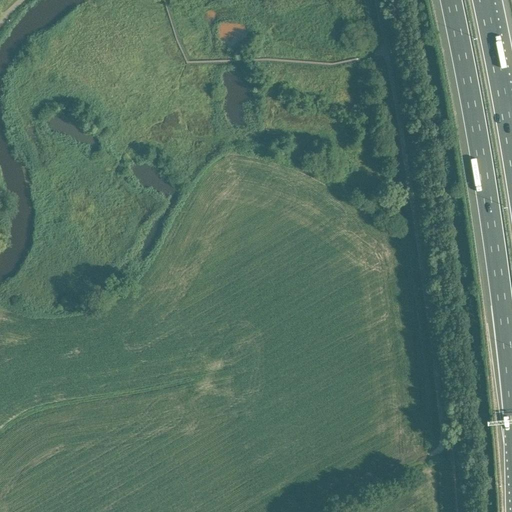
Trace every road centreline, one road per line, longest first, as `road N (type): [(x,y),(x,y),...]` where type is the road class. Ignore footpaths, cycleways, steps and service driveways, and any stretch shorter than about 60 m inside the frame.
road 1 (motorway): [(450,0),(511,397)]
road 2 (track): [(442,443),(429,308),(386,52)]
road 3 (motorway): [(511,150),(483,0)]
road 4 (track): [(336,511),(442,443)]
